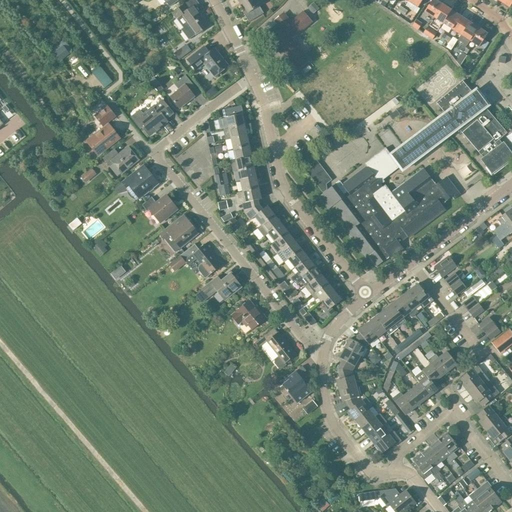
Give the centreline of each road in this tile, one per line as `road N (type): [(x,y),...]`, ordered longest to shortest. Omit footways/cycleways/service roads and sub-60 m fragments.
road 1 (residential): [(322,353),(153,153)]
road 2 (residential): [(366,293),(281,185),(250,73)]
road 3 (track): [(144,511),(0,342)]
road 4 (residential): [(397,471),(399,453),(451,417),(511,490)]
road 5 (residential): [(397,471),(373,475),(328,419),(322,353)]
road 6 (residential): [(409,262),(511,187)]
road 7 (residential): [(153,153),(250,73)]
